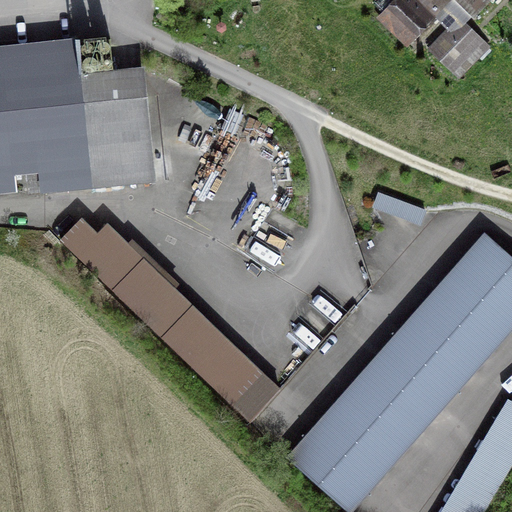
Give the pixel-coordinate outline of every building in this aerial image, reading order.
[(407,0),(385,24),(413,49),(455,4),(481,28),(506,0),(407,0)] [(486,48),(460,25),(431,56),(457,79),(486,48)] [(0,192),(156,178),(145,62),(80,68),(77,37),(0,44),(0,192)] [(423,211),(378,194),(372,209),(417,226),(423,211)] [(258,372),(106,230),(96,241),(79,225),(56,249),(225,406),(258,372)] [(511,257),(487,235),(288,455),(349,511),(511,330),(511,257)] [(483,511),(511,462),(511,409),(505,405),(444,511),(483,511)]
